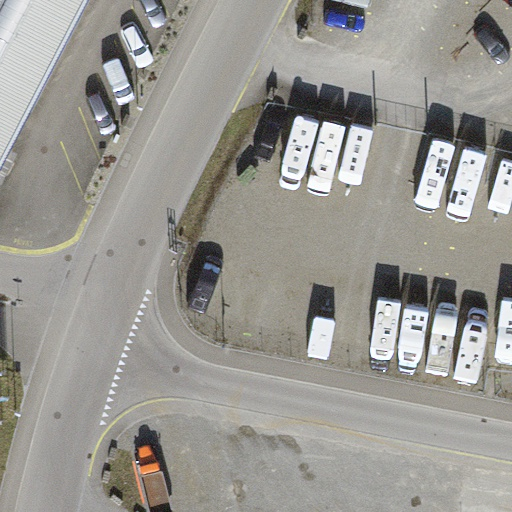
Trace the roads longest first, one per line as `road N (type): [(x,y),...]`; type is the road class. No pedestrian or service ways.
road 1 (residential): [(511,441),(187,373),(89,339)]
road 2 (residential): [(89,339),(254,0)]
road 3 (residential): [(49,511),(89,339)]
